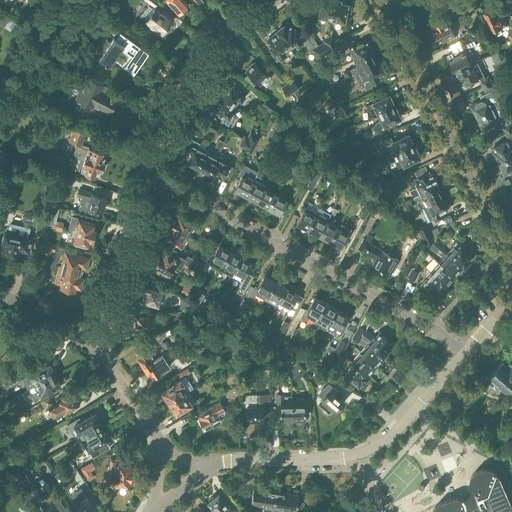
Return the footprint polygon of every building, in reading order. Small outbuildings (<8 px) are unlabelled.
[(140,17),(162,33),(165,33),(167,29),(166,27),(172,19),(167,14),(166,15),(155,7),(159,1),(158,0),(144,0),(149,4),(140,17)] [(164,0),(169,5),(170,4),(173,8),(178,14),(188,5),(183,0),(164,0)] [(317,0),(316,7),(321,8),(319,16),(332,19),(335,0),(329,0),(330,1),(322,0),(321,0),(322,1),(318,0),(317,0)] [(340,1),(336,0),(335,0),(332,19),(344,21),(346,12),(350,13),(352,6),(347,5),(347,4),(340,3),(340,1)] [(485,12),(493,31),(495,30),(496,32),(502,30),(501,29),(507,26),(500,11),(496,13),(494,8),(485,12)] [(10,18),(0,10),(0,24),(4,27),(10,18)] [(436,27),(433,29),(440,42),(448,38),(449,42),(464,35),(462,31),(466,30),(464,26),(467,25),(464,18),(451,25),(449,21),(445,22),(444,20),(435,24),(436,27)] [(312,46),(313,48),(312,49),(316,59),(323,55),(319,47),(318,45),(311,35),(306,38),(301,32),(298,34),(295,29),(293,30),(288,24),(285,27),(283,26),(277,31),(278,32),(291,49),(296,45),(297,46),(301,43),(307,50),(312,46)] [(270,48),(275,54),(276,54),(281,60),(287,55),(286,53),(291,49),(278,32),(268,39),(271,42),(270,43),(272,46),(270,48)] [(113,38),(98,59),(109,67),(112,63),(122,50),(132,57),(124,67),(134,74),(148,53),(120,33),(115,40),(113,38)] [(322,39),(323,43),(324,42),(326,46),(338,40),(337,39),(335,40),(332,34),(322,39)] [(453,54),(448,56),(455,71),(477,60),(471,48),(469,47),(477,43),(473,35),(459,41),(465,52),(458,55),(454,57),(453,54)] [(329,52),(341,47),(338,40),(326,46),(329,52)] [(347,44),(351,52),(350,53),(354,61),(354,60),(371,51),(367,42),(366,42),(365,40),(356,45),(353,41),(347,44)] [(318,45),(319,47),(323,55),(329,52),(326,46),(324,42),(323,43),(318,45)] [(354,74),(354,75),(377,63),(377,62),(371,51),(354,60),(357,66),(356,66),(357,67),(345,72),(344,72),(343,72),(346,78),(347,77),(352,74),(352,75),(354,74)] [(479,81),(485,78),(477,60),(455,71),(461,83),(463,82),(465,87),(479,80),(479,81)] [(385,73),(379,62),(379,61),(377,62),(377,63),(354,75),(359,84),(363,82),(366,89),(373,86),(371,83),(380,79),(379,76),(385,73)] [(248,74),(245,77),(254,86),(257,82),(260,85),(265,81),(266,82),(271,77),(269,74),(268,75),(267,74),(269,72),(261,64),(259,66),(255,62),(246,71),(248,74)] [(492,81),(489,76),(485,78),(479,81),(480,82),(483,86),(492,81)] [(85,102),(93,107),(94,104),(110,113),(117,99),(103,92),(105,87),(87,78),(76,100),(84,104),(85,102)] [(293,79),(287,83),(288,84),(294,92),(295,91),(295,92),(299,89),(299,88),(293,79)] [(486,92),(495,88),(492,81),(483,86),(486,92)] [(219,93),(218,93),(235,106),(239,101),(240,101),(244,96),(238,91),(239,89),(234,85),(232,87),(226,82),(219,93)] [(288,84),(287,83),(281,87),(288,96),(294,92),(288,84)] [(214,100),(211,102),(217,107),(215,110),(222,115),(222,114),(224,115),(221,121),(232,127),(237,117),(233,114),(233,113),(231,111),(232,111),(235,106),(218,93),(219,93),(217,92),(212,99),(214,100)] [(374,117),(379,114),(395,106),(389,95),(366,106),(369,111),(371,110),(374,117)] [(330,105),(331,108),(328,109),(330,114),(338,110),(349,105),(345,98),(330,105)] [(477,102),(477,104),(471,107),(477,118),(494,109),(488,98),(483,101),(483,99),(477,102)] [(273,105),(266,100),(262,105),(269,110),(273,105)] [(349,105),(338,110),(341,116),(352,112),(349,105)] [(400,118),(395,106),(379,114),(382,120),(377,122),(373,128),(380,134),(389,129),(387,125),(400,118)] [(498,120),(501,126),(502,126),(505,132),(511,128),(511,116),(508,118),(508,119),(506,120),(499,107),(494,109),(477,118),(482,128),(488,125),(488,126),(495,123),(494,122),(498,120)] [(219,125),(210,120),(206,127),(216,132),(219,125)] [(71,135),(69,141),(77,144),(74,152),(75,153),(74,156),(85,160),(81,171),(85,172),(85,173),(94,176),(95,175),(99,177),(101,170),(102,170),(102,169),(104,168),(105,165),(104,163),(105,162),(104,162),(106,155),(102,153),(103,153),(93,149),(93,150),(82,146),(86,135),(87,132),(74,128),(73,127),(71,135)] [(499,148),(500,149),(494,152),(499,163),(511,156),(511,128),(505,132),(511,144),(506,146),(505,145),(499,148)] [(247,137),(252,140),(257,143),(261,136),(251,131),(247,137)] [(393,141),(391,136),(380,142),(388,158),(393,156),(414,146),(408,134),(393,141)] [(239,145),(245,149),(244,151),(245,152),(252,140),(247,137),(244,135),(239,145)] [(354,142),(354,143),(349,145),(352,152),(368,144),(365,137),(354,142)] [(219,139),(215,146),(221,149),(224,142),(219,139)] [(251,155),(257,143),(252,140),(245,152),(251,155)] [(186,149),(190,151),(185,160),(196,167),(206,149),(199,145),(197,148),(189,143),(186,149)] [(352,152),(350,153),(353,159),(371,151),(368,144),(352,152)] [(420,157),(414,146),(393,156),(398,168),(420,157)] [(196,167),(207,172),(206,175),(217,156),(206,149),(196,167)] [(223,159),(217,156),(206,175),(217,181),(220,176),(223,177),(230,164),(223,160),(223,159)] [(511,156),(499,163),(504,174),(510,171),(511,172),(511,171),(511,156)] [(238,175),(241,177),(234,189),(246,195),(257,175),(258,172),(244,164),(238,175)] [(409,191),(413,198),(438,186),(440,185),(434,173),(430,175),(429,172),(409,182),(412,189),(409,191)] [(303,186),(309,175),(304,173),(298,184),(303,186)] [(75,178),(61,175),(59,182),(73,186),(75,178)] [(268,181),(257,175),(246,195),(257,201),(265,187),(268,181)] [(378,188),(387,183),(384,176),(374,181),(378,188)] [(317,180),(312,177),(306,188),(312,191),(317,180)] [(387,183),(378,188),(381,194),(390,190),(387,183)] [(438,186),(413,198),(407,201),(409,205),(415,202),(417,201),(421,209),(426,206),(443,197),(438,186)] [(276,193),(265,187),(257,201),(268,207),(276,193)] [(79,189),(77,196),(82,197),(78,212),(98,217),(100,210),(102,211),(106,198),(92,194),(93,193),(84,190),(79,189)] [(279,213),(287,199),(276,193),(268,207),(279,213)] [(426,206),(430,213),(430,212),(435,221),(441,218),(439,214),(449,209),(443,197),(426,206)] [(393,208),(376,199),(370,212),(380,217),(383,210),(391,214),(393,208)] [(366,207),(365,207),(360,217),(365,220),(374,204),(369,201),(366,207)] [(297,223),(308,229),(316,215),(315,214),(304,209),(297,223)] [(184,216),(178,213),(171,226),(187,235),(193,224),(183,218),(184,216)] [(328,219),(317,213),(316,213),(315,214),(316,215),(308,229),(319,235),(327,221),(328,219)] [(446,223),(453,220),(450,215),(444,218),(446,223)] [(72,216),(68,228),(69,228),(74,230),(94,235),(96,227),(95,227),(97,222),(75,216),(72,216)] [(62,232),(64,222),(58,221),(56,231),(62,232)] [(338,227),(327,221),(319,235),(330,241),(338,227)] [(340,222),(338,227),(330,241),(341,247),(342,246),(344,247),(354,230),(340,222)] [(6,231),(3,242),(6,243),(4,252),(18,256),(19,249),(29,252),(32,239),(29,239),(30,237),(25,236),(27,229),(11,225),(10,232),(6,231)] [(427,225),(417,229),(420,236),(430,231),(427,225)] [(165,238),(181,246),(187,235),(171,226),(165,238)] [(69,228),(67,236),(69,236),(68,242),(70,243),(90,248),(91,243),(92,243),(94,235),(74,230),(69,228)] [(437,252),(443,257),(439,262),(454,275),(462,266),(464,268),(464,267),(447,252),(434,241),(432,237),(433,237),(430,231),(420,236),(423,243),(428,240),(432,244),(429,247),(436,253),(437,252)] [(206,245),(210,237),(205,235),(200,242),(206,245)] [(359,249),(377,258),(373,265),(390,275),(398,259),(395,257),(399,250),(393,247),(389,254),(381,250),(382,249),(371,243),(372,241),(365,238),(359,249)] [(61,245),(46,241),(42,255),(49,257),(51,250),(59,253),(61,245)] [(453,246),(447,252),(464,267),(470,260),(468,259),(471,255),(456,242),(453,245),(453,246)] [(206,259),(210,261),(209,263),(220,269),(230,250),(219,244),(214,253),(210,251),(206,259)] [(429,253),(424,249),(418,256),(423,260),(429,253)] [(231,275),(241,257),(230,250),(220,269),(231,275)] [(55,282),(62,284),(61,288),(74,292),(75,288),(81,289),(84,279),(79,278),(82,267),(86,268),(89,258),(64,251),(60,266),(59,265),(55,282)] [(153,267),(162,271),(161,273),(169,277),(174,266),(181,270),(184,263),(189,266),(188,267),(197,272),(202,263),(188,255),(185,259),(176,254),(174,257),(162,251),(153,267)] [(252,263),(241,257),(231,275),(242,281),(236,292),(242,295),(253,276),(247,272),(252,263)] [(454,275),(439,262),(430,271),(446,285),(454,275)] [(419,271),(413,268),(408,277),(414,280),(419,271)] [(422,285),(432,294),(434,291),(437,295),(446,285),(430,271),(425,277),(427,279),(422,285)] [(264,275),(257,288),(250,285),(238,308),(245,311),(254,294),(265,300),(275,281),(264,275)] [(276,306),(279,301),(286,287),(275,281),(265,300),(276,306)] [(286,287),(279,301),(290,307),(293,301),(295,302),(299,295),(297,294),(298,293),(294,291),(294,287),(288,284),(286,287)] [(145,291),(146,292),(143,301),(159,306),(161,302),(166,303),(169,295),(164,293),(164,290),(147,285),(145,291)] [(197,292),(193,299),(200,303),(204,296),(197,292)] [(316,321),(326,303),(314,296),(307,309),(305,308),(300,318),(305,321),(308,320),(309,319),(315,322),(316,322),(316,321)] [(199,307),(181,297),(180,309),(199,308),(199,307)] [(209,311),(214,301),(207,298),(202,307),(209,311)] [(316,321),(316,322),(326,327),(327,327),(337,309),(326,303),(316,321)] [(348,315),(337,309),(327,327),(326,327),(325,330),(340,338),(349,322),(345,320),(348,315)] [(136,329),(153,328),(153,330),(157,330),(158,329),(159,329),(159,328),(160,328),(161,327),(161,326),(162,326),(162,325),(162,324),(162,323),(162,322),(162,321),(162,320),(162,319),(161,319),(161,318),(160,317),(159,317),(159,316),(158,316),(157,315),(156,315),(155,315),(152,315),(136,316),(136,329)] [(364,318),(355,334),(361,337),(368,342),(384,356),(386,356),(389,352),(388,350),(392,346),(389,343),(391,341),(381,332),(375,338),(374,336),(366,329),(370,321),(364,318)] [(284,334),(290,323),(284,320),(278,331),(284,334)] [(291,338),(296,327),(291,324),(285,335),(291,338)] [(359,341),(365,347),(360,352),(375,366),(384,356),(368,342),(361,337),(355,334),(353,338),(359,341)] [(341,356),(344,351),(349,341),(341,337),(335,348),(330,345),(324,357),(329,360),(334,352),(341,356)] [(171,347),(166,340),(160,344),(165,351),(171,347)] [(135,352),(139,357),(138,358),(143,366),(154,358),(146,344),(135,352)] [(159,356),(165,353),(162,348),(156,351),(159,356)] [(269,365),(258,349),(248,356),(259,372),(269,365)] [(349,358),(348,359),(349,359),(369,376),(368,374),(375,366),(360,352),(352,361),(349,358)] [(296,371),(300,374),(301,374),(302,375),(307,370),(293,359),(284,353),(283,355),(287,360),(293,368),(294,369),(296,371)] [(143,366),(148,373),(152,379),(163,372),(154,358),(143,366)] [(342,372),(345,375),(345,374),(358,386),(361,382),(363,383),(369,376),(349,359),(348,359),(342,365),(343,366),(340,369),(342,371),(342,372)] [(284,364),(290,372),(289,373),(297,380),(302,375),(301,374),(300,374),(296,371),(294,369),(293,368),(287,360),(284,364)] [(511,393),(511,363),(510,365),(504,360),(496,368),(494,369),(493,371),(492,373),(490,375),(491,375),(486,380),(493,386),(497,382),(511,394),(511,393)] [(23,378),(28,389),(29,389),(55,375),(49,364),(23,378)] [(178,374),(181,379),(161,391),(168,403),(185,393),(184,393),(188,390),(189,390),(193,387),(185,375),(191,372),(188,367),(178,374)] [(334,373),(325,368),(321,374),(330,380),(334,373)] [(29,389),(32,394),(31,395),(34,400),(61,386),(55,375),(29,389)] [(18,376),(7,382),(10,387),(21,380),(18,376)] [(324,399),(319,404),(318,406),(322,410),(324,408),(329,413),(334,408),(337,410),(345,401),(342,399),(344,396),(329,383),(319,395),(324,399)] [(239,392),(235,386),(224,392),(231,403),(240,397),(238,393),(239,392)] [(168,403),(176,415),(196,401),(189,390),(188,390),(184,393),(185,393),(168,403)] [(79,405),(71,391),(66,394),(66,393),(56,399),(58,402),(48,407),(54,417),(63,411),(64,413),(79,405)] [(277,393),(278,411),(279,411),(280,420),(292,419),(292,402),(292,397),(292,396),(285,396),(285,393),(277,393)] [(265,406),(265,394),(246,394),(247,420),(263,420),(263,406),(265,406)] [(49,397),(43,400),(47,407),(53,403),(49,397)] [(307,409),(307,397),(292,397),(292,402),(292,419),(305,419),(305,409),(307,409)] [(220,401),(198,414),(200,418),(199,418),(204,426),(212,421),(214,425),(221,421),(219,418),(223,415),(224,414),(225,411),(225,409),(220,401)] [(18,413),(28,408),(25,402),(15,407),(18,413)] [(77,441),(82,438),(101,427),(98,422),(100,421),(95,413),(88,417),(88,416),(81,420),(80,418),(67,425),(77,441)] [(105,430),(103,431),(101,427),(82,438),(89,450),(96,447),(103,443),(103,442),(110,438),(105,430)] [(109,474),(107,487),(114,488),(115,482),(130,485),(131,482),(133,482),(134,474),(132,474),(133,466),(120,464),(120,460),(111,459),(109,474)] [(68,461),(59,468),(68,478),(76,471),(68,461)] [(91,471),(96,468),(93,461),(81,468),(89,481),(95,477),(91,471)] [(510,511),(511,511),(511,509),(511,503),(511,502),(511,500),(500,475),(499,473),(498,472),(496,469),(493,468),(489,467),(487,467),(485,467),(484,467),(478,470),(476,471),(474,473),(471,476),(470,479),(470,483),(471,486),(471,488),(472,490),(471,492),(471,493),(470,495),(469,496),(468,497),(466,497),(465,498),(463,498),(460,497),(458,496),(457,496),(455,496),(453,497),(440,503),(438,504),(436,505),(435,507),(434,508),(433,510),(433,511),(432,511),(510,511)] [(24,486),(32,500),(41,494),(33,481),(24,486)] [(20,485),(11,491),(18,503),(27,497),(20,485)] [(79,509),(80,511),(95,511),(97,511),(87,495),(81,487),(70,494),(76,503),(75,503),(76,504),(76,506),(77,509),(79,509)] [(244,507),(251,508),(252,506),(274,509),(276,491),(254,488),(253,495),(246,494),(244,507)] [(67,511),(59,499),(61,498),(55,489),(43,497),(53,511),(67,511)] [(274,509),(291,511),(302,511),(304,503),(298,502),(299,495),(276,491),(274,509)] [(227,504),(218,493),(208,502),(216,511),(233,511),(235,511),(228,503),(227,504)]
